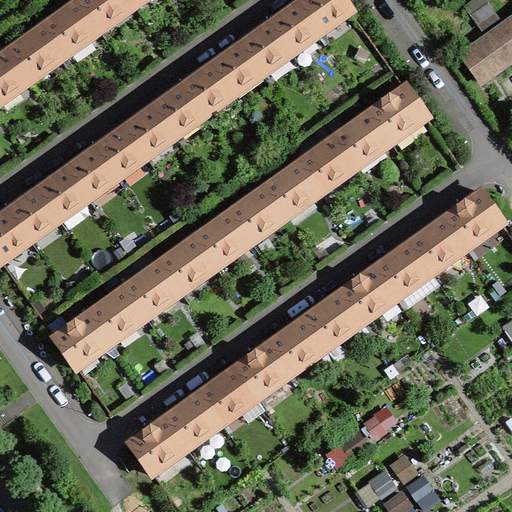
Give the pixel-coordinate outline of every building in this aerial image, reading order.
[(109,22),(133,4),(130,0),(87,0),(81,4),(99,29),(109,22)] [(302,6),(320,31),(350,10),(343,0),(309,0),(309,1),(302,6)] [(470,15),(488,2),(486,0),(472,0),(463,7),(470,15)] [(500,19),(488,2),(470,15),(482,32),(500,19)] [(46,29),(64,54),(75,46),(99,29),(81,4),(70,12),(63,9),(56,14),(57,22),(46,29)] [(279,22),(273,27),(291,52),(320,31),(302,6),(279,22)] [(470,66),(481,82),(511,60),(511,19),(462,56),(470,66)] [(291,52),(273,27),(251,42),(243,47),(262,73),(291,52)] [(46,29),(36,37),(29,34),(21,39),(22,47),(11,54),(29,79),(41,70),(64,54),(46,29)] [(262,73),(243,47),(223,62),(214,68),(233,93),(262,73)] [(29,79),(11,54),(0,62),(0,61),(0,99),(5,96),(29,79)] [(185,89),(204,114),(233,93),(214,68),(194,83),(185,89)] [(156,110),(175,135),(204,114),(185,89),(165,104),(156,110)] [(396,99),(389,96),(382,101),(383,108),(372,116),(390,141),(398,135),(425,115),(408,90),(396,99)] [(127,130),(146,156),(175,135),(156,110),(135,125),(127,130)] [(337,141),(355,165),(363,160),(390,141),(372,116),(361,124),(354,120),(347,126),(348,133),(337,141)] [(98,151),(116,177),(146,156),(127,130),(106,145),(98,151)] [(337,141),(326,148),(320,145),(312,151),(313,158),(302,166),(320,190),(328,185),(355,165),(337,141)] [(69,172),(87,197),(116,177),(98,151),(78,166),(69,172)] [(277,176),(278,183),(267,191),(285,216),(293,210),(320,190),(302,166),(291,173),(284,171),(277,176)] [(87,197),(69,172),(49,187),(40,193),(58,218),(87,197)] [(267,191),(256,198),(250,195),(242,201),(243,208),(232,216),(250,241),(259,234),(285,216),(267,191)] [(58,218),(40,193),(20,207),(11,213),(29,239),(58,218)] [(454,217),(448,222),(465,246),(501,221),(483,196),(472,204),(465,202),(458,207),(458,214),(454,217)] [(0,259),(29,239),(11,213),(0,221),(0,259)] [(232,216),(221,224),(215,220),(207,226),(208,233),(197,241),(215,265),(227,257),(250,241),(232,216)] [(430,271),(465,246),(448,222),(437,229),(430,226),(423,232),(423,239),(420,241),(413,247),(430,271)] [(162,266),(180,291),(191,282),(215,265),(197,241),(187,248),(180,245),(173,250),(173,258),(162,266)] [(386,266),(378,272),(395,296),(430,271),(413,247),(402,254),(395,251),(388,257),(388,264),(386,266)] [(180,291),(162,266),(152,273),(145,271),(137,276),(138,283),(127,291),(145,316),(157,307),(180,291)] [(360,321),(395,296),(378,272),(367,279),(360,277),(353,282),(353,289),(350,291),(343,297),(360,321)] [(127,291),(117,298),(110,295),(102,301),(103,308),(92,316),(110,341),(122,332),(145,316),(127,291)] [(360,321),(343,297),(332,304),(325,301),(318,307),(318,314),(315,316),(308,322),(325,346),(360,321)] [(92,316),(82,323),(75,320),(68,326),(68,333),(57,341),(74,366),(87,357),(110,341),(92,316)] [(281,341),(273,346),(291,371),(325,346),(308,322),(297,329),(291,326),(283,331),(283,339),(281,341)] [(255,396),(291,371),(273,346),(262,354),(256,351),(248,356),(249,364),(243,368),(238,372),(255,396)] [(220,421),(255,396),(238,372),(227,379),(220,376),(213,382),(213,389),(209,392),(203,397),(220,421)] [(192,404),(186,401),(178,407),(179,414),(173,418),(168,422),(186,446),(220,421),(203,397),(192,404)] [(132,447),(150,472),(186,446),(168,422),(157,429),(151,426),(143,432),(144,439),(138,443),(132,447)]
